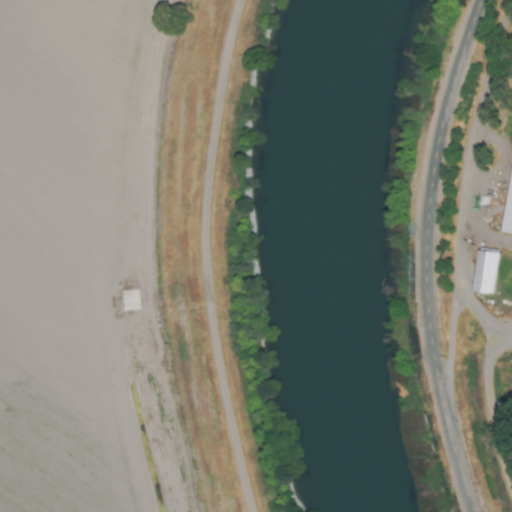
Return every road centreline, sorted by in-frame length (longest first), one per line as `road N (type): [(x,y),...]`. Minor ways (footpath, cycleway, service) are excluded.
road 1 (residential): [(475,511),(434,345),(428,216),(450,99),(482,0)]
road 2 (track): [(135,0),(93,261),(151,511)]
road 3 (track): [(244,0),(207,241),(255,511)]
road 4 (track): [(462,272),(491,57),(509,0)]
road 5 (track): [(444,394),(462,272)]
